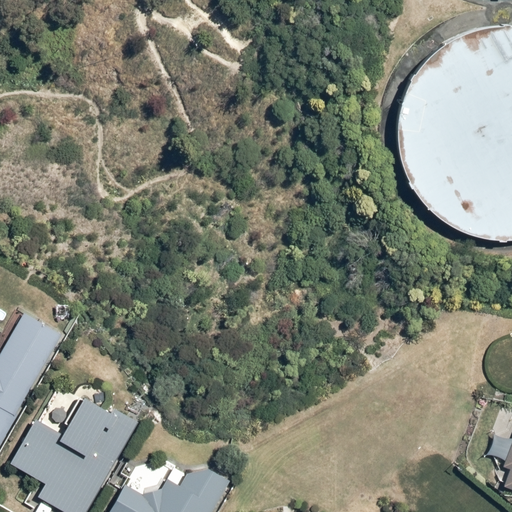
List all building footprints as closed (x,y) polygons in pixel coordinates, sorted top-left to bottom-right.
[(511,26),(508,26),(496,26),(486,27),(476,30),(460,34),(438,47),(421,64),(408,83),(398,110),(396,135),(398,156),(407,181),(421,203),(436,216),(456,229),(489,239),(511,239),(511,26)] [(0,444),(62,334),(24,312),(0,353),(0,444)] [(87,511),(137,425),(85,398),(63,436),(35,421),(11,464),(47,485),(38,499),(61,511),(87,511)] [(511,471),(504,486),(511,488),(511,444),(503,467),(511,471)] [(211,511),(230,479),(208,469),(187,474),(180,487),(167,480),(162,489),(142,496),(126,485),(110,511),(211,511)]
